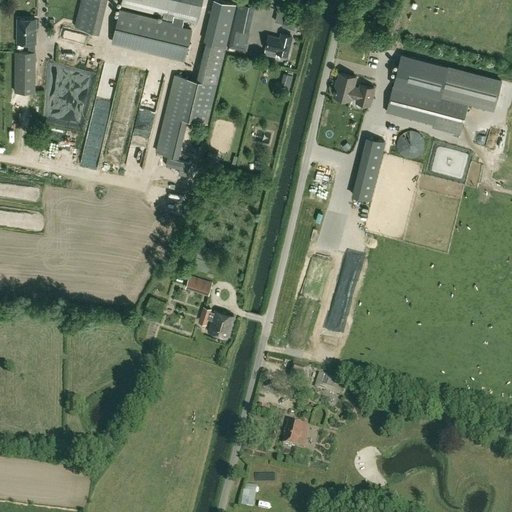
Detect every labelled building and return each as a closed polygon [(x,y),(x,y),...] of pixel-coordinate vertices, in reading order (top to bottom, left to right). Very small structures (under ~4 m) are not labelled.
[(80,0),(74,27),(99,33),(107,0),(80,0)] [(122,0),(121,5),(164,16),(163,19),(120,9),(112,44),(185,61),(193,23),(197,24),(202,0),(122,0)] [(212,0),(210,12),(208,11),(205,22),(227,27),(230,16),(227,15),(230,0),(212,0)] [(250,32),(249,32),(255,6),(239,2),(229,47),(246,50),(250,32)] [(277,11),(275,21),(284,23),(287,13),(277,11)] [(298,16),(287,13),(284,23),(283,26),(295,29),(298,16)] [(37,19),(19,19),(18,43),(28,43),(28,51),(35,51),(35,43),(37,43),(37,19)] [(76,28),(72,37),(78,39),(82,31),(76,28)] [(280,37),(268,34),(264,48),(277,52),(277,53),(279,53),(280,55),(283,56),(285,55),(287,55),(291,41),(292,36),(281,33),(280,37)] [(337,46),(358,49),(359,41),(339,37),(337,46)] [(206,40),(197,79),(174,74),(156,151),(179,157),(188,118),(208,123),(227,45),(206,40)] [(14,51),(14,92),(35,92),(36,51),(35,51),(28,51),(14,51)] [(402,52),(400,59),(395,80),(436,91),(441,93),(441,94),(440,97),(468,103),(494,110),(502,80),(448,64),(448,65),(443,64),(444,63),(402,52)] [(360,76),(368,77),(369,72),(376,73),(378,60),(363,57),(360,76)] [(354,86),(357,76),(339,72),(333,96),(350,100),(351,97),(357,98),(356,101),(370,105),(374,87),(361,84),(360,88),(354,86)] [(440,97),(393,85),(386,112),(433,124),(432,127),(460,135),(468,103),(440,97)] [(139,111),(126,155),(139,158),(152,114),(139,111)] [(266,141),(268,131),(254,130),(253,139),(266,141)] [(368,137),(353,194),(370,199),(385,141),(368,137)] [(221,153),(209,150),(206,162),(218,165),(221,153)] [(324,257),(331,225),(323,224),(316,255),(324,257)] [(206,267),(207,259),(204,259),(206,244),(196,242),(193,265),(206,267)] [(185,287),(209,294),(213,282),(189,274),(185,287)] [(146,307),(162,313),(166,303),(150,296),(146,307)] [(214,310),(214,312),(211,311),(211,309),(203,306),(198,322),(207,324),(208,319),(211,320),(208,331),(228,337),(234,316),(214,310)] [(311,366),(294,361),(289,379),(306,383),(311,366)] [(340,396),(345,382),(319,374),(315,388),(340,396)] [(257,414),(267,416),(269,408),(258,406),(257,414)] [(303,426),(289,422),(283,444),(298,448),(303,426)]
